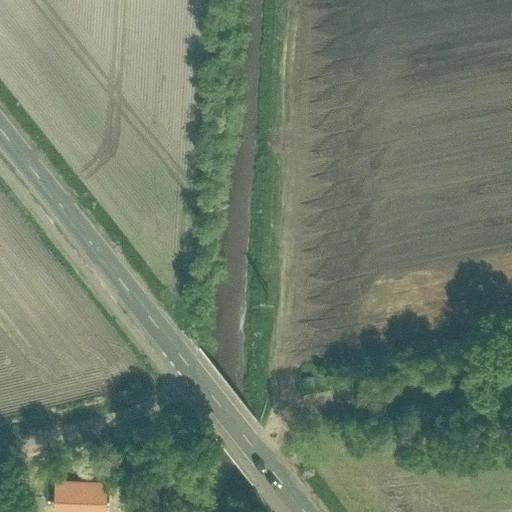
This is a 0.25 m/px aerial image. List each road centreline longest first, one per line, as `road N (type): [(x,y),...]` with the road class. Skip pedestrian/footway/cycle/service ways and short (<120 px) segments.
road 1 (tertiary): [(185,361),(0,130)]
road 2 (track): [(259,462),(292,414),(511,368)]
road 3 (unclassified): [(0,437),(153,402),(172,388),(185,361)]
road 4 (tertiary): [(299,511),(185,361)]
